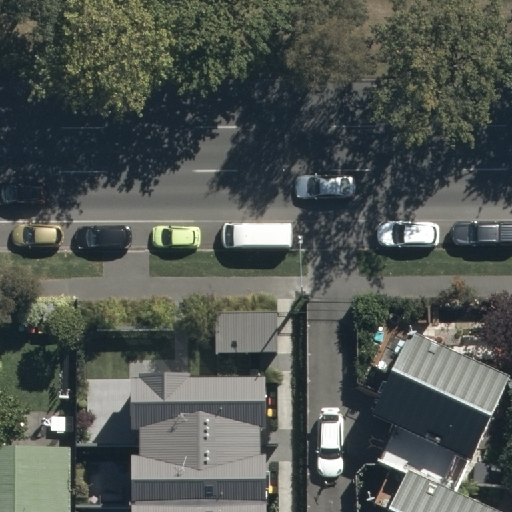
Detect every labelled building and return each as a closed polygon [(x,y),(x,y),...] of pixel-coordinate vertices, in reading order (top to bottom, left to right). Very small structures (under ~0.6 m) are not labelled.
[(300,320),(212,322),(213,378),(270,376),(270,392),(302,391),(300,320)] [(370,419),(393,429),(380,459),(453,492),(503,379),(408,336),(370,419)] [(260,511),(259,387),(126,388),(126,511),(260,511)] [(0,511),(67,511),(68,453),(0,453),(0,511)] [(390,511),(483,511),(405,478),(390,511)]
